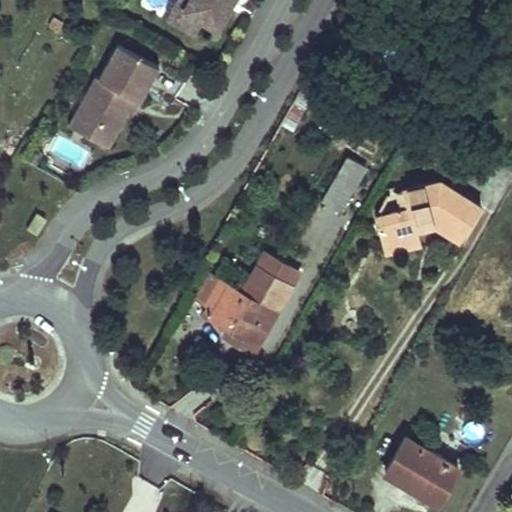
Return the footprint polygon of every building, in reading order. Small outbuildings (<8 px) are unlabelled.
[(194,34),(202,20),(183,10),(188,0),(179,0),(168,20),(194,34)] [(228,0),(231,1),(232,0),(188,0),(183,10),(202,20),(217,28),(228,9),(224,7),(228,0)] [(0,71),(14,48),(0,39),(0,71)] [(139,99),(158,64),(117,42),(99,76),(95,74),(75,111),(115,132),(128,108),(134,97),(139,99)] [(132,110),(139,99),(134,97),(128,108),(132,110)] [(115,132),(75,111),(68,124),(107,146),(115,132)] [(416,144),(442,158),(456,133),(430,118),(416,144)] [(322,200),(340,211),(366,165),(347,155),(322,200)] [(401,231),(417,228),(432,224),(460,240),(481,205),(440,180),(402,189),(402,190),(406,207),(378,214),(375,215),(382,244),(403,239),(401,231)] [(388,194),(378,214),(406,207),(402,190),(388,194)] [(417,228),(401,231),(403,239),(382,244),(384,252),(420,242),(417,228)] [(242,292),(211,274),(197,298),(209,305),(204,313),(230,328),(258,344),(276,311),(275,311),(298,270),(265,251),(242,292)] [(253,352),(258,344),(230,328),(226,336),(253,352)] [(406,435),(385,471),(437,501),(458,466),(423,445),(427,437),(413,428),(408,436),(406,435)]
